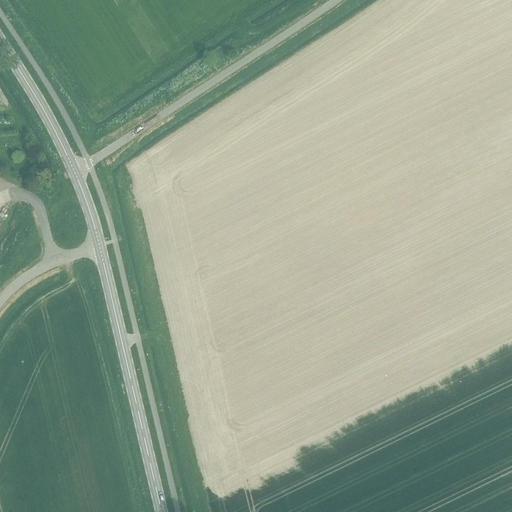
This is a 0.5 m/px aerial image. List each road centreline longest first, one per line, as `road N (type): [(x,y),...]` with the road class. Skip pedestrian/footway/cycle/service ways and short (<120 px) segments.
road 1 (unclassified): [(73,171),(337,0)]
road 2 (secondary): [(161,511),(99,245)]
road 3 (secondary): [(73,171),(0,42)]
